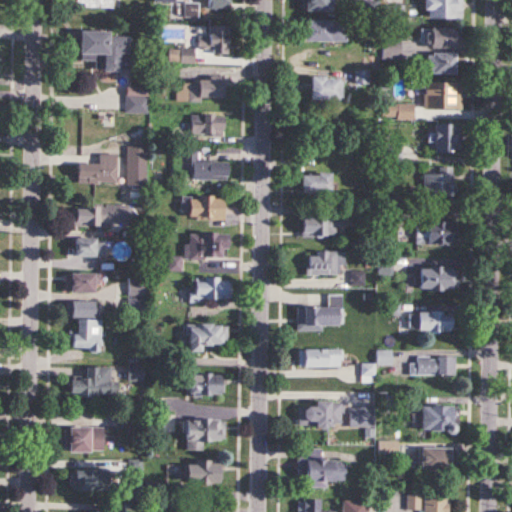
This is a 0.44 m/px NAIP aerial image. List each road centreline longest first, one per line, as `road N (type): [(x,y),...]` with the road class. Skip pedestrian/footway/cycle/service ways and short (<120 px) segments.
road 1 (residential): [(484,511),(493,0)]
road 2 (residential): [(255,511),(261,0)]
road 3 (residential): [(30,511),(35,0)]
